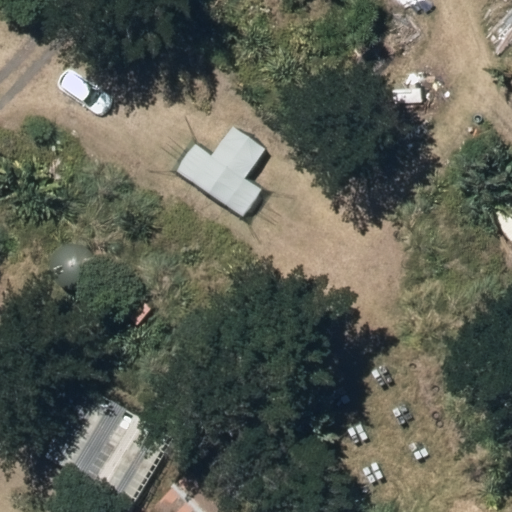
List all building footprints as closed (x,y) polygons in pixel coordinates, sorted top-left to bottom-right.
[(237,56),(179,9),(158,36),(216,83),(237,56)] [(111,255),(73,232),(50,270),(89,293),(111,255)] [(112,306),(134,324),(148,308),(125,290),(112,306)] [(0,340),(0,368),(14,357),(0,340)] [(151,506),(156,511),(234,511),(189,467),(151,506)]
